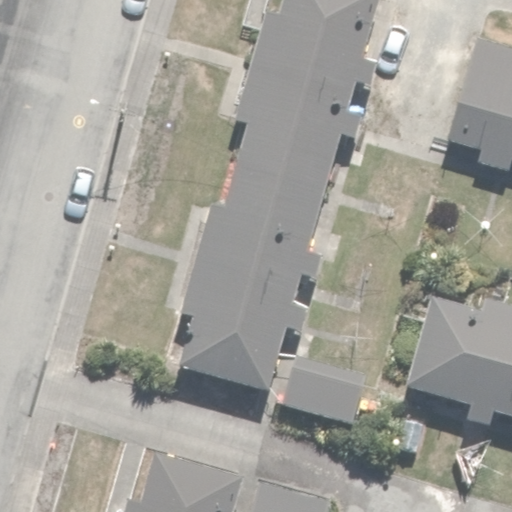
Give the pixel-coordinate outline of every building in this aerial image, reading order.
[(279,399),(351,419),(354,407),(370,412),(376,392),(364,388),(368,371),(278,347),(285,323),(299,327),(309,288),(296,284),(302,264),(319,268),(325,245),(312,242),(318,223),(338,229),(358,158),(335,151),(339,135),(354,139),(362,111),(371,113),(387,54),(361,47),(367,24),(375,26),(381,0),(276,0),(275,5),(264,2),(232,116),(244,119),(223,196),(212,193),(181,308),(191,311),(177,360),(269,386),(274,368),(287,372),(279,399)] [(511,43),(470,32),(442,132),(473,141),(468,159),(507,169),(511,151),(511,43)] [(511,293),(485,286),(480,304),(424,288),(398,381),(463,399),(459,414),(489,422),(494,404),(511,408),(511,426),(511,428),(511,427),(511,293)] [(228,511),(241,466),(148,441),(134,492),(121,488),(114,511),(228,511)] [(327,511),(332,492),(257,475),(248,511),(327,511)]
